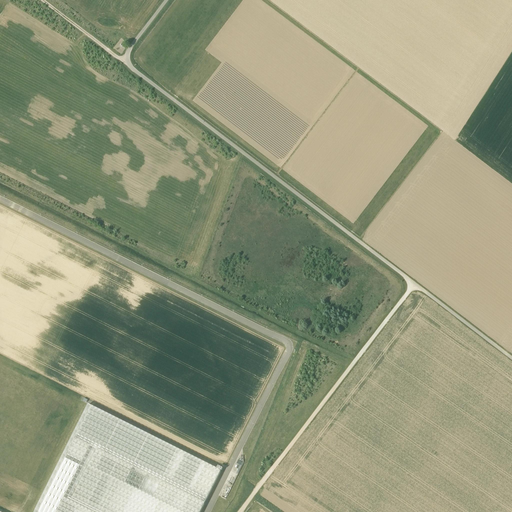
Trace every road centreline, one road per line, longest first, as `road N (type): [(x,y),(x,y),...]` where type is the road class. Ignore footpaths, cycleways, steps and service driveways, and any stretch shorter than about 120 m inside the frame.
road 1 (unclassified): [(166,0),(130,48),(133,69),(511,358)]
road 2 (track): [(413,284),(239,511)]
